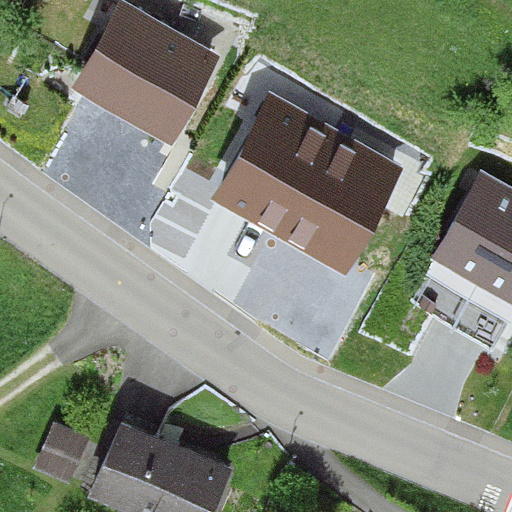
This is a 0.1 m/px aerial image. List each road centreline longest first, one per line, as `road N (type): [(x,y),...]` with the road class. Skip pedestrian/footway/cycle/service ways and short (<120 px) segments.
road 1 (tertiary): [(0,195),(286,397),(511,489)]
road 2 (track): [(127,288),(0,391)]
